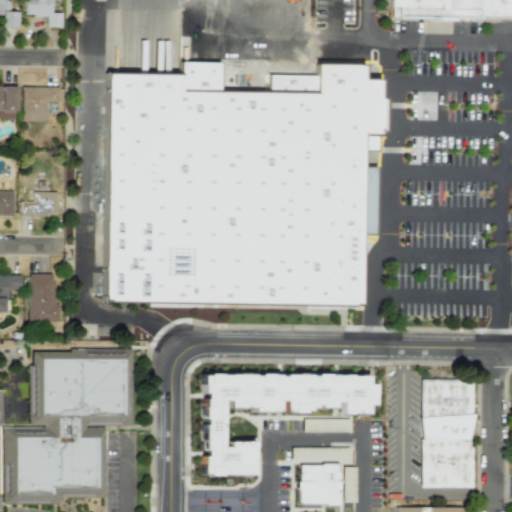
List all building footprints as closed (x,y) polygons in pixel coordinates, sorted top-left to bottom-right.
[(0,0),(0,27),(14,27),(14,11),(6,11),(6,0),(0,0)] [(57,26),(58,12),(47,12),(47,0),(20,0),(20,15),(42,15),(42,26),(57,26)] [(511,0),(511,21),(390,23),(389,0),(511,0)] [(97,303),(101,72),(175,72),(176,60),(217,60),(217,89),(266,90),(267,74),(313,75),(314,64),(360,64),(360,77),(376,77),(375,134),(359,134),(356,306),(97,303)] [(0,118),(13,118),(13,86),(0,85),(0,118)] [(18,86),(18,121),(42,121),(42,101),(56,102),(56,87),(18,86)] [(0,215),(10,215),(10,191),(0,190),(0,215)] [(54,192),(30,191),(29,201),(17,201),(17,215),(53,216),(54,192)] [(25,321),(55,322),(55,302),(51,302),(51,273),(25,273),(25,321)] [(17,274),(0,274),(0,311),(1,311),(1,298),(8,298),(8,289),(17,289),(17,274)] [(128,350),(29,350),(29,427),(0,427),(0,466),(3,466),(3,504),(43,504),(56,504),(56,497),(102,497),(102,425),(128,425),(128,350)] [(198,372),(198,391),(200,393),(199,456),(198,457),(198,474),(250,476),(250,442),(227,441),(218,450),(219,401),(225,401),(225,410),(275,411),(276,402),(281,397),(280,412),(301,412),(307,408),(327,408),(337,399),(337,413),(365,414),(365,405),(371,405),(371,384),(365,384),(365,376),(198,372)] [(418,488),(469,488),(469,448),(469,380),(418,380),(418,488)] [(289,460),(348,461),(348,448),(289,447),(289,460)] [(295,505),(337,505),(337,464),(295,464),(295,505)]
